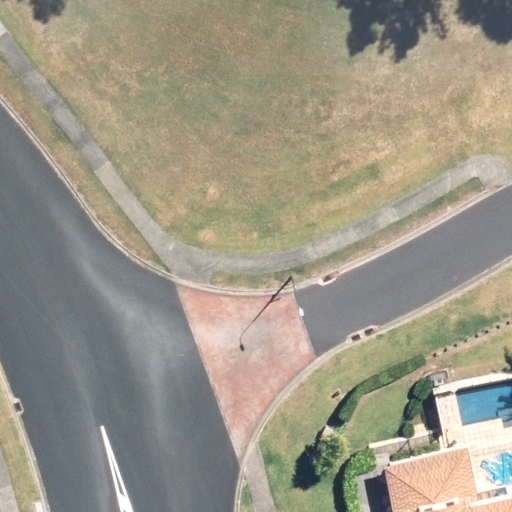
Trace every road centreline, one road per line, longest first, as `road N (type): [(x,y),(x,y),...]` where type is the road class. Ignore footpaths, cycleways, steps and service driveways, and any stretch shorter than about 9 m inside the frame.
road 1 (residential): [(103,425),(511,224)]
road 2 (residential): [(0,224),(103,425)]
